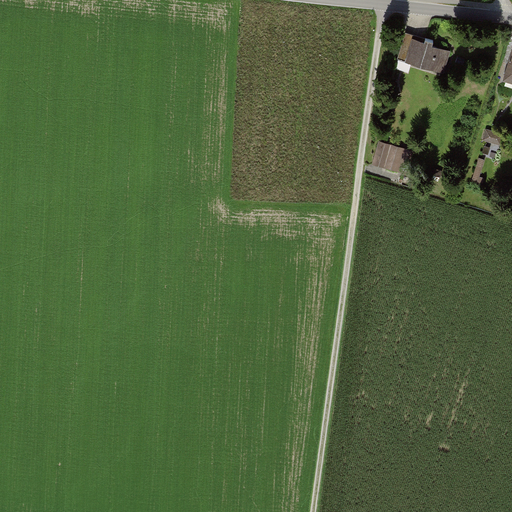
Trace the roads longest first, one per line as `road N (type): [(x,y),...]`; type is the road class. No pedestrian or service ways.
road 1 (track): [(385,6),(315,511)]
road 2 (unclassified): [(327,0),(511,20)]
